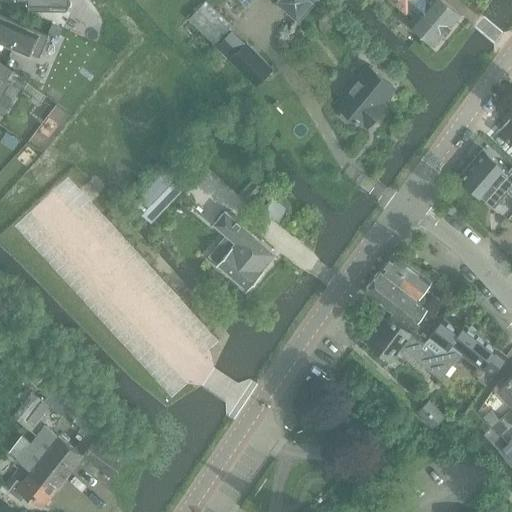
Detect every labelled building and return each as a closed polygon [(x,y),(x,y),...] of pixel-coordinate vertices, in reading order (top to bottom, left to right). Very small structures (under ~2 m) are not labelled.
[(28,0),(28,10),(66,11),(71,0),(28,0)] [(215,45),(233,26),(206,0),(205,0),(188,18),(215,45)] [(277,0),(277,1),(298,20),(314,0),(277,0)] [(390,0),(406,13),(408,10),(415,16),(409,23),(435,45),(460,14),(443,0),(390,0)] [(0,39),(30,53),(39,57),(48,36),(0,15),(0,39)] [(49,32),(59,36),(62,29),(52,25),(49,32)] [(218,43),(257,84),(273,69),(248,42),(246,43),(233,29),(231,32),(218,43)] [(279,49),(282,53),(287,53),(291,50),(291,45),(288,41),(283,41),(279,44),(279,49)] [(0,62),(0,98),(10,84),(6,82),(12,71),(0,62)] [(369,65),(337,103),(344,109),(341,112),(342,117),(348,122),(352,122),(355,119),(362,125),(364,122),(368,126),(385,106),(381,103),(394,86),(369,65)] [(511,118),(511,117),(500,130),(511,141),(511,118)] [(511,185),(511,168),(508,172),(483,149),(459,177),(494,209),(509,193),(507,191),(511,185)] [(176,159),(133,201),(151,219),(194,177),(176,159)] [(225,210),(214,223),(235,243),(219,264),(249,288),(263,272),(261,270),(276,253),(225,210)] [(416,266),(413,266),(394,252),(379,272),(416,300),(416,299),(431,280),(425,275),(421,273),(421,270),(416,266)] [(434,271),(430,268),(425,275),(431,280),(436,273),(434,271)] [(416,300),(379,272),(364,291),(393,312),(390,315),(399,322),(416,300)] [(416,299),(416,300),(399,322),(437,351),(455,347),(462,352),(485,370),(493,376),(507,357),(496,349),(497,348),(465,324),(460,330),(443,317),(442,319),(416,299)] [(393,357),(402,345),(443,376),(462,352),(455,347),(437,351),(399,322),(390,315),(371,340),(393,357)] [(6,344),(1,348),(10,359),(25,347),(13,333),(4,341),(6,344)] [(492,377),(485,371),(478,381),(486,386),(492,377)] [(511,375),(498,389),(511,404),(511,375)] [(57,383),(44,400),(63,415),(66,411),(75,418),(73,421),(88,433),(93,436),(105,420),(57,383)] [(32,392),(13,417),(18,421),(37,396),(32,392)] [(434,427),(443,418),(444,417),(428,400),(418,410),(434,427)] [(491,409),(483,416),(491,426),(499,418),(491,409)] [(491,426),(499,435),(507,427),(499,418),(491,426)] [(16,480),(8,491),(20,501),(25,495),(42,508),(84,454),(76,449),(45,425),(31,442),(21,435),(9,451),(19,459),(17,460),(29,470),(19,483),(16,480)] [(88,433),(76,449),(84,454),(112,476),(124,460),(93,436),(88,433)]
